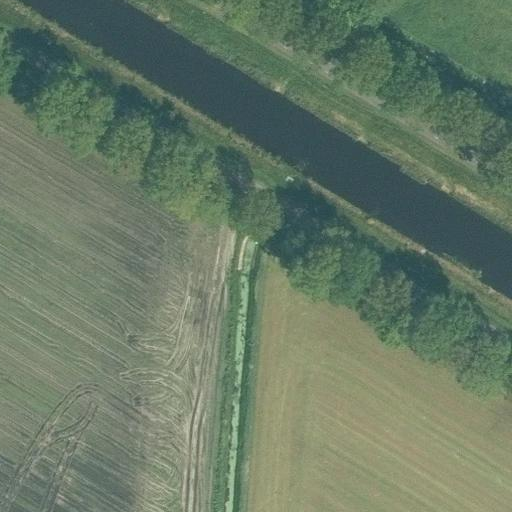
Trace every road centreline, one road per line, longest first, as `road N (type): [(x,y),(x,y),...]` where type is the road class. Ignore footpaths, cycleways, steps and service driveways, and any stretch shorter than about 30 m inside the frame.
road 1 (unclassified): [(511,345),(0,36)]
road 2 (tertiary): [(511,178),(215,0)]
